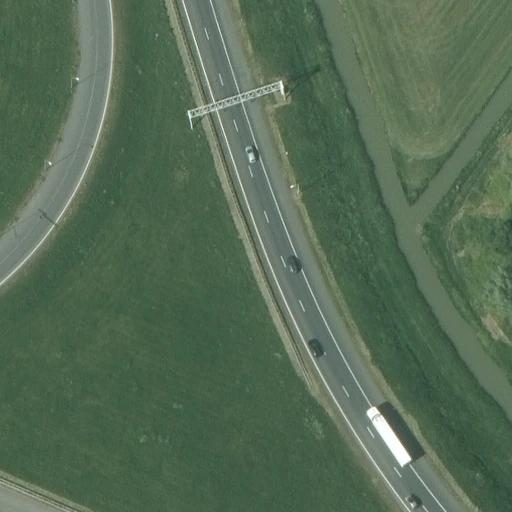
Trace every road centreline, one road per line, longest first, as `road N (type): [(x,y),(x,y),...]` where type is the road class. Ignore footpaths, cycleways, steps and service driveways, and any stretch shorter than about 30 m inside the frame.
road 1 (motorway): [(430,511),(374,435),(308,319),(199,0)]
road 2 (motorway): [(103,0),(104,84),(90,143),(58,206),(0,274)]
